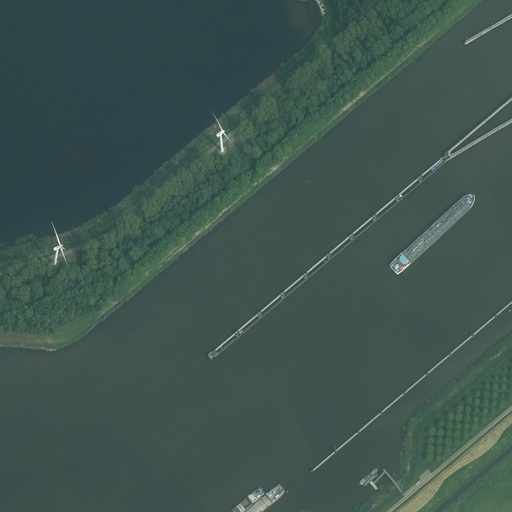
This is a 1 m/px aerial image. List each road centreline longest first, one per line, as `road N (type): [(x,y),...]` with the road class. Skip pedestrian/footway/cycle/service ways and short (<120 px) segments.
road 1 (unclassified): [(0,275),(77,251),(145,213),(396,0)]
road 2 (unclassified): [(389,511),(511,407)]
